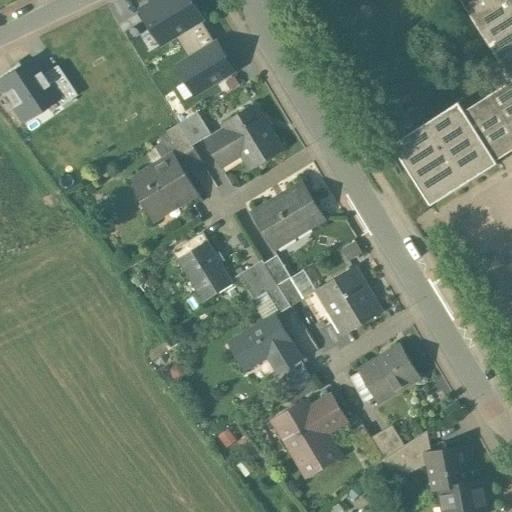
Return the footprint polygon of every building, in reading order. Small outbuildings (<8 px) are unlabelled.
[(148,0),(134,9),(158,47),(202,20),(189,0),(148,0)] [(511,0),(461,0),(511,79),(511,80),(488,96),(489,96),(465,111),(460,102),(393,144),(431,205),(498,163),(496,160),(511,149),(511,0)] [(173,64),(194,98),(235,73),(214,39),(173,64)] [(0,84),(24,121),(56,99),(25,53),(0,70),(0,84)] [(255,105),(224,124),(228,129),(207,141),(222,166),(242,153),(252,168),(283,149),(255,105)] [(198,112),(179,123),(193,145),(212,134),(198,112)] [(193,145),(179,123),(167,131),(182,156),(195,149),(193,145)] [(174,154),(130,181),(154,220),(198,193),(174,154)] [(303,183),(253,213),(275,248),(325,218),(303,183)] [(209,240),(178,259),(204,302),(235,283),(209,240)] [(278,255),(265,263),(278,285),(279,285),(292,278),(278,255)] [(263,260),(239,274),(254,300),(267,292),(278,285),(265,263),(263,260)] [(354,268),(318,289),(345,334),(381,312),(354,268)] [(292,278),(279,285),(292,306),(304,299),(292,278)] [(278,285),(267,292),(280,313),(292,306),(279,285),(278,285)] [(277,315),(230,343),(245,369),(269,355),(280,372),(301,359),(291,342),(292,341),(277,315)] [(401,345),(360,371),(379,401),(420,376),(401,345)] [(301,359),(280,372),(290,389),(311,376),(301,359)] [(311,409),(307,402),(276,421),(302,466),(334,447),(325,433),(346,421),(331,397),(311,409)] [(393,425),(372,437),(379,449),(385,459),(405,445),(393,425)] [(372,437),(366,427),(354,434),(367,456),(379,449),(372,437)] [(419,437),(385,459),(389,478),(408,474),(405,461),(426,448),(419,437)] [(462,446),(427,452),(434,490),(440,489),(469,484),(469,483),(462,446)] [(469,484),(440,489),(444,509),(449,508),(449,511),(487,511),(485,497),(487,497),(484,480),(469,483),(469,484)]
